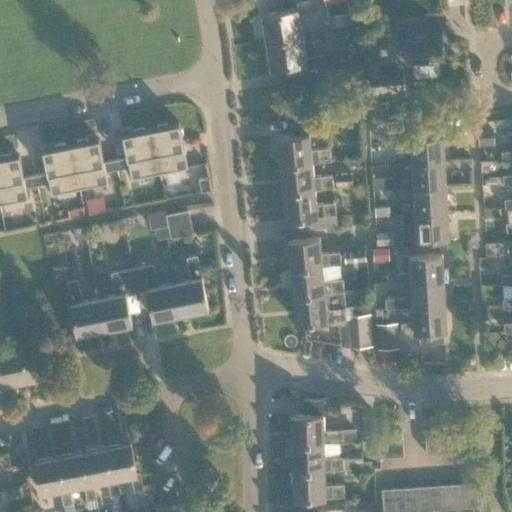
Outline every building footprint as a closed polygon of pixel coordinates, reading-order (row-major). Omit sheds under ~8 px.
[(263,12),(268,39),(303,33),(300,11),(319,8),(317,0),(296,0),(297,6),(263,12)] [(349,0),(327,0),(329,14),(351,11),(349,0)] [(439,58),(444,57),(443,30),(427,31),(427,18),(399,20),(400,43),(408,42),(410,60),(414,59),(415,71),(418,74),(437,73),(440,69),(439,58)] [(307,55),(303,33),(268,39),(272,66),(306,60),(308,68),(328,65),(326,52),(307,55)] [(364,71),(361,50),(332,53),(334,75),(364,71)] [(401,160),(414,160),(414,159),(446,157),(445,132),(441,132),(440,113),(412,114),(414,150),(401,151),(401,160)] [(283,162),(314,159),(332,157),(331,145),(313,147),(311,131),(323,130),(322,116),(293,119),(295,133),(281,135),(283,162)] [(180,120),(152,126),(160,170),(188,165),(180,120)] [(133,176),(160,170),(152,126),(136,129),(136,130),(124,132),(128,155),(116,157),(118,167),(130,165),(133,176)] [(495,142),(494,126),(479,127),(480,143),(495,142)] [(88,138),(72,141),(81,186),(109,181),(106,169),(118,167),(116,157),(104,159),(100,137),(88,139),(88,138)] [(48,170),(36,173),(38,182),(50,180),(52,192),(81,186),(72,141),(55,144),(56,146),(44,148),(48,170)] [(511,147),(501,148),(502,156),(511,158),(511,147)] [(8,154),(0,155),(0,198),(1,202),(29,196),(27,185),(38,182),(36,173),(25,175),(20,153),(8,155),(8,154)] [(446,157),(414,159),(414,160),(415,175),(402,176),(403,186),(416,185),(416,184),(448,183),(446,157)] [(315,175),(314,159),(283,162),(286,190),(317,187),(335,185),(334,173),(315,175)] [(352,170),(336,172),(337,183),(353,182),(352,170)] [(503,181),(511,182),(511,171),(503,172),(503,181)] [(209,175),(199,177),(202,189),(211,188),(209,175)] [(384,187),(384,179),(373,179),(373,188),(384,187)] [(417,210),(449,208),(448,183),(416,184),(416,185),(417,201),(403,202),(403,211),(417,210)] [(317,187),(286,190),(288,217),(303,215),(304,226),(338,223),(337,209),(345,208),(344,199),(318,201),(317,187)] [(391,213),(390,208),(390,202),(375,203),(376,214),(391,213)] [(166,211),(171,234),(194,230),(189,206),(166,211)] [(449,208),(417,210),(403,211),(405,236),(419,235),(419,236),(450,234),(449,208)] [(74,226),(76,237),(87,235),(85,224),(74,226)] [(377,231),(377,244),(394,242),(393,229),(377,231)] [(292,265),(342,261),(341,249),(322,250),(320,235),(289,238),(292,265)] [(390,258),(390,245),(374,245),(375,258),(390,258)] [(345,248),(346,260),(367,258),(365,246),(345,248)] [(401,269),(402,279),(413,278),(446,276),(445,250),(411,252),(412,268),(401,269)] [(501,281),(511,283),(511,253),(511,265),(511,272),(501,273),(501,281)] [(193,278),(176,281),(182,312),(210,306),(203,275),(202,275),(197,254),(188,256),(193,278)] [(292,265),(294,292),(326,289),(326,291),(345,289),(344,276),(325,278),(323,263),(342,261),(292,265)] [(182,312),(176,281),(159,285),(155,263),(132,267),(137,288),(147,286),(154,318),(182,312)] [(126,290),(137,288),(132,267),(113,271),(117,293),(100,297),(107,327),(133,322),(126,290)] [(413,278),(414,294),(387,295),(388,305),(415,304),(447,302),(446,276),(413,278)] [(107,327),(100,297),(84,300),(79,278),(69,280),(74,303),(72,303),(79,333),(107,327)] [(326,289),(294,292),(297,321),(347,316),(346,304),(345,289),(326,291),(326,289)] [(511,296),(502,297),(503,305),(511,307),(511,296)] [(447,302),(415,304),(415,319),(404,320),(405,330),(422,329),(422,341),(445,339),(444,328),(449,328),(447,302)] [(349,312),(352,344),(374,342),(372,310),(349,312)] [(377,321),(378,347),(400,345),(398,320),(377,321)] [(22,347),(7,351),(13,385),(39,380),(30,333),(20,335),(22,347)] [(0,387),(13,385),(7,351),(4,338),(0,338),(0,387)] [(323,412),(328,412),(327,396),(303,397),(304,412),(323,412)] [(324,427),(323,412),(304,412),(291,413),(292,440),(324,439),(324,441),(340,440),(358,439),(357,426),(324,427)] [(379,438),(377,413),(364,414),(366,438),(379,438)] [(472,423),(460,424),(462,448),(474,447),(472,423)] [(438,449),(450,448),(448,424),(437,425),(438,449)] [(460,424),(448,424),(450,448),(462,448),(460,424)] [(427,450),(438,449),(437,425),(425,426),(427,450)] [(380,452),(380,453),(392,453),(390,428),(379,429),(379,439),(380,452)] [(390,428),(392,453),(403,452),(402,428),(390,428)] [(340,440),(324,441),(324,439),(292,440),(293,467),(325,466),(325,468),(344,467),(344,466),(344,455),(340,455),(340,440)] [(116,478),(120,477),(134,474),(137,491),(146,489),(143,470),(139,471),(133,440),(109,445),(116,478)] [(123,493),(120,477),(116,478),(109,445),(86,450),(92,482),(96,481),(110,478),(114,495),(123,493)] [(99,498),(96,481),(92,482),(86,450),(62,454),(68,486),(71,486),(87,483),(90,500),(99,498)] [(68,486),(62,454),(37,459),(43,492),(63,488),(67,511),(75,511),(71,486),(68,486)] [(325,482),(325,468),(325,466),(293,467),(294,496),(345,494),(345,481),(325,482)] [(475,478),(464,479),(465,504),(477,503),(475,478)] [(452,480),(454,505),(465,504),(464,479),(452,480)] [(431,506),(442,505),(441,480),(429,481),(431,506)] [(442,505),(454,505),(452,480),(441,480),(442,505)] [(429,481),(417,482),(419,507),(431,506),(429,481)] [(407,508),(419,507),(417,482),(406,483),(407,508)] [(384,509),(396,508),(394,483),(382,484),(384,509)] [(406,483),(394,483),(396,508),(407,508),(406,483)]
